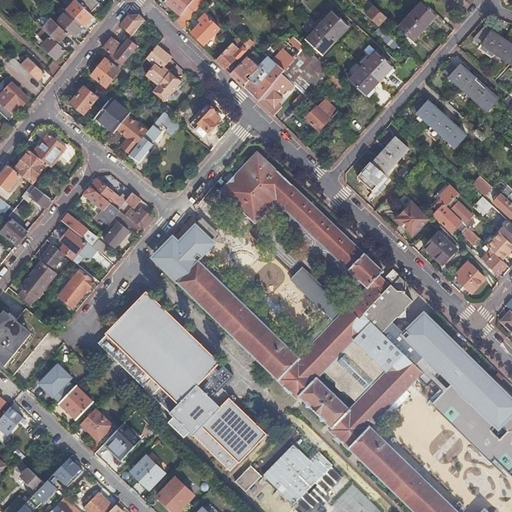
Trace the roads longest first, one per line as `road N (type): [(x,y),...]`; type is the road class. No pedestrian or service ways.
road 1 (residential): [(483,6),(326,184)]
road 2 (residential): [(477,324),(326,184)]
road 3 (residential): [(255,117),(136,0)]
road 4 (residential): [(171,215),(65,338)]
road 5 (residential): [(0,282),(101,156)]
road 6 (residential): [(33,403),(146,511)]
road 7 (residential): [(43,108),(130,0)]
road 8 (residential): [(255,117),(171,215)]
